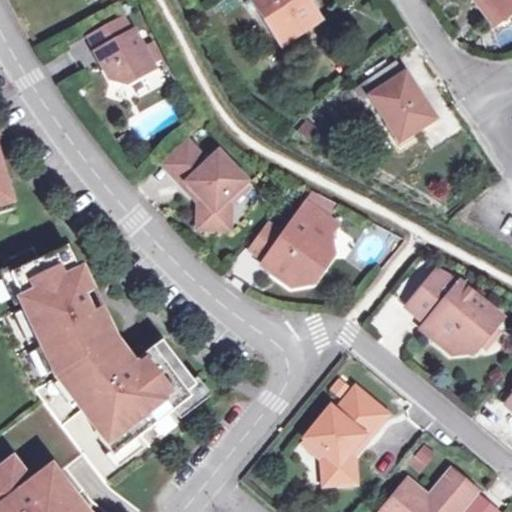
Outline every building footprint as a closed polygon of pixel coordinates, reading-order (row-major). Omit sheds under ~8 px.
[(306,0),(251,0),(280,45),(302,32),(297,23),(315,12),(306,0)] [(321,21),(315,12),(297,23),(302,32),(321,21)] [(122,20),(92,37),(99,51),(98,52),(111,76),(126,80),(151,66),(133,33),(130,34),(122,20)] [(395,62),(364,83),(388,121),(392,118),(404,137),(435,118),(404,72),(402,73),(395,62)] [(316,129),(308,121),(298,130),(307,138),(316,129)] [(170,170),(192,149),(182,139),(161,159),(170,170)] [(206,163),(192,149),(170,170),(185,185),(188,181),(202,196),(199,200),(198,225),(227,225),(227,200),(227,193),(242,180),(217,153),(206,163)] [(0,214),(16,210),(9,185),(3,186),(0,176),(0,214)] [(227,193),(227,200),(245,183),(242,180),(227,193)] [(188,181),(185,185),(199,200),(202,196),(188,181)] [(307,206),(265,265),(292,285),(312,282),(332,255),(320,246),(335,225),(307,206)] [(34,247),(0,262),(0,316),(42,404),(0,435),(0,511),(81,511),(79,508),(72,499),(84,490),(64,463),(79,450),(106,482),(136,459),(139,463),(147,456),(144,452),(214,399),(198,378),(193,382),(162,342),(159,345),(148,353),(145,355),(140,348),(132,354),(125,359),(113,343),(102,319),(106,315),(92,286),(82,291),(79,284),(77,279),(81,276),(68,247),(40,260),(34,247)] [(465,285),(440,272),(412,305),(432,322),(441,329),(441,340),(454,350),(477,348),(483,341),(494,327),(502,317),(465,285)] [(394,300),(368,322),(388,344),(414,322),(394,300)] [(441,329),(432,322),(427,328),(441,340),(441,329)] [(494,327),(483,341),(490,346),(500,334),(494,327)] [(155,340),(144,349),(148,353),(159,345),(155,340)] [(353,390),(344,401),(372,426),(382,415),(353,390)] [(372,426),(344,401),(333,414),(327,410),(304,437),(321,451),(320,459),(322,482),(351,481),(349,454),(372,426)] [(304,437),(301,441),(320,459),(321,451),(304,437)] [(431,492),(411,473),(382,504),(390,511),(453,511),(476,486),(455,466),(431,492)]
